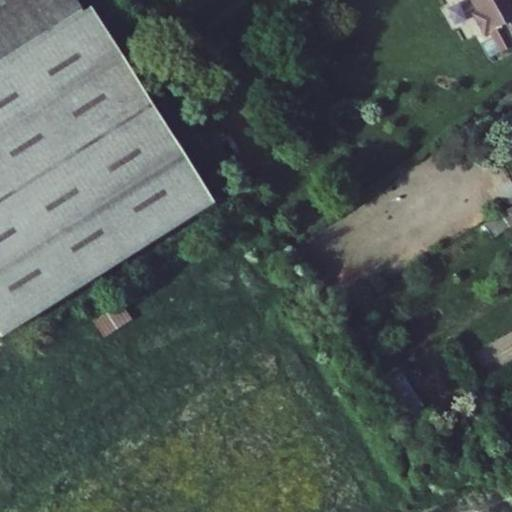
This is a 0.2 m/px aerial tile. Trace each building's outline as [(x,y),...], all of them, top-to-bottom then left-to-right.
[(81,24),(66,0),(0,0),(0,300),(187,172),(94,17),(81,24)] [(511,46),(511,26),(494,0),(462,0),(461,7),(469,19),(476,21),(484,34),(482,41),(490,54),(497,55),(511,46)] [(511,0),(494,0),(511,26),(511,0)] [(187,172),(0,300),(0,342),(213,214),(187,172)] [(511,219),(495,230),(502,241),(511,235),(511,219)] [(103,337),(132,323),(124,307),(95,321),(103,337)] [(399,430),(427,417),(400,361),(373,374),(399,430)]
